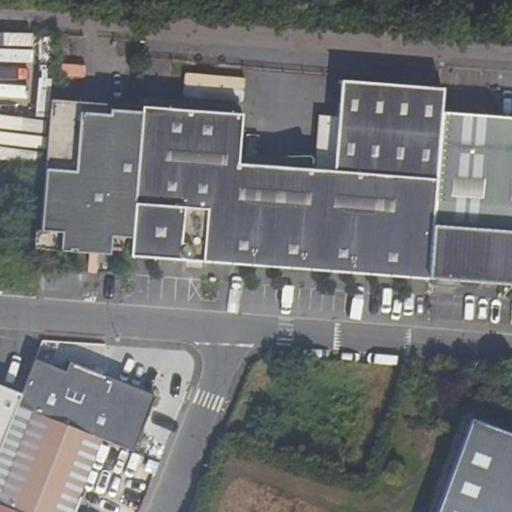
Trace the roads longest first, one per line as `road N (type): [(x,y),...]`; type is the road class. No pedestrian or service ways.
road 1 (unclassified): [(235,330),(511,351)]
road 2 (unclassified): [(235,330),(0,312)]
road 3 (unclassified): [(163,511),(235,330)]
